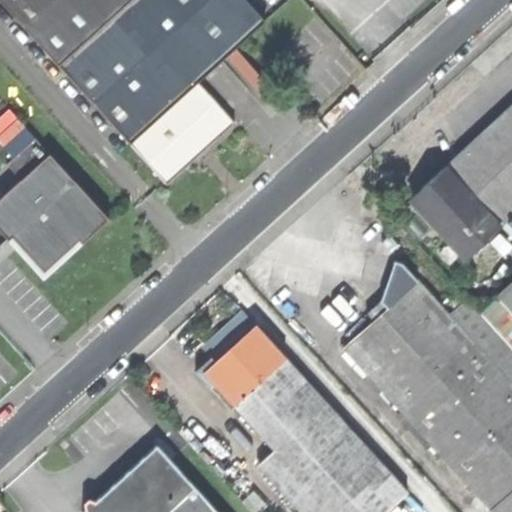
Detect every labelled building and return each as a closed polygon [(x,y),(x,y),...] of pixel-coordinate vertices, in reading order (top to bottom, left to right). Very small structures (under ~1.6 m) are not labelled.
[(0,0),(59,65),(130,0),(0,0)] [(200,82),(266,22),(246,0),(130,0),(59,65),(168,186),(202,155),(237,123),(200,82)] [(444,167),(499,226),(501,224),(511,213),(511,104),(481,133),(444,167)] [(76,241),(105,215),(35,138),(7,164),(21,179),(0,198),(0,221),(44,270),(76,241)] [(464,258),(499,226),(444,167),(410,199),(464,258)] [(511,213),(501,224),(511,236),(511,213)] [(393,261),(380,300),(386,307),(417,279),(402,262),(393,261)] [(343,347),(493,511),(511,494),(511,382),(500,369),(450,314),(417,279),(386,307),(372,320),(343,347)] [(511,284),(497,297),(511,313),(511,284)] [(511,346),(467,298),(450,314),(500,369),(511,358),(511,346)] [(365,312),(372,320),(386,307),(380,300),(372,306),(365,312)] [(217,357),(256,317),(244,305),(205,345),(217,357)] [(257,463),(301,511),(381,511),(405,491),(256,324),(228,349),(214,361),(204,371),(213,381),(273,448),(257,463)] [(208,386),(213,381),(204,371),(214,361),(211,358),(195,372),(208,386)] [(511,358),(500,369),(511,382),(511,358)] [(82,511),(168,511),(196,487),(158,444),(120,478),(96,500),(89,507),(82,511)] [(218,511),(196,487),(168,511),(218,511)] [(511,511),(511,494),(493,511),(494,511),(511,511)] [(86,504),(89,507),(96,500),(93,497),(86,504)]
